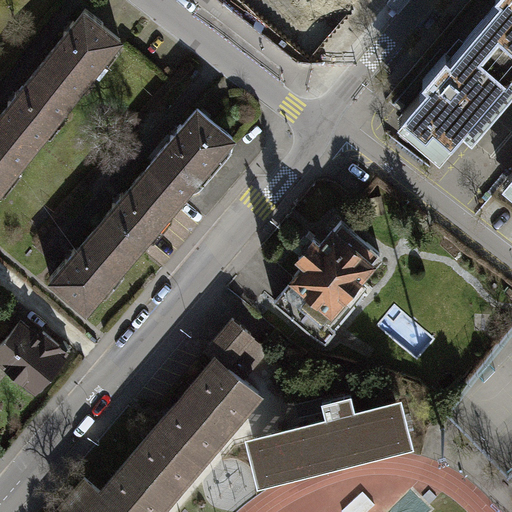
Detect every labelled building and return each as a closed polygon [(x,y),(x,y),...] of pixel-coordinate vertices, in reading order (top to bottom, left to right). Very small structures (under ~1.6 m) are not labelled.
[(357,0),(341,0),(351,8),(357,0)] [(511,0),(497,0),(471,31),(511,66),(511,64),(511,0)] [(83,7),(40,62),(76,91),(118,38),(101,25),(102,22),(83,7)] [(441,147),(511,66),(471,31),(450,55),(444,50),(420,79),(425,83),(401,112),(441,147)] [(40,62),(0,111),(0,122),(31,147),(76,91),(40,62)] [(197,107),(148,165),(183,195),(186,189),(198,188),(228,152),(228,140),(232,136),(197,107)] [(0,185),(31,147),(0,122),(0,185)] [(148,165),(98,221),(133,251),(183,195),(148,165)] [(381,253),(342,220),(335,229),(334,228),(321,244),(315,238),(299,256),(306,262),(274,300),(313,333),(313,332),(326,341),(357,305),(351,299),(366,282),(360,277),(374,262),(373,262),(381,253)] [(85,306),(133,251),(98,221),(50,276),(85,306)] [(233,318),(208,347),(217,354),(243,377),(267,348),(250,334),(251,333),(233,318)] [(35,388),(42,386),(45,382),(45,375),(70,345),(63,340),(59,344),(43,330),(40,328),(37,333),(20,319),(0,342),(0,356),(25,378),(25,383),(29,388),(35,388)] [(156,511),(260,391),(243,377),(217,354),(101,491),(85,477),(62,502),(72,511),(156,511)] [(327,412),(247,433),(259,482),(416,442),(403,393),(356,405),(352,390),(323,397),(327,412)]
